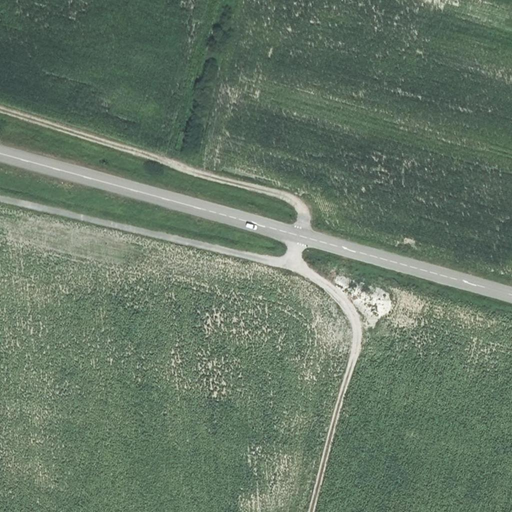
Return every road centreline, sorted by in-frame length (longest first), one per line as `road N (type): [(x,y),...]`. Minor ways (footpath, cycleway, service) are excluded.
road 1 (track): [(0,198),(293,265),(304,213),(276,192),(0,111)]
road 2 (tertiary): [(0,153),(511,295)]
road 3 (track): [(293,265),(343,295),(359,327),(313,511)]
road 4 (track): [(174,166),(220,0)]
